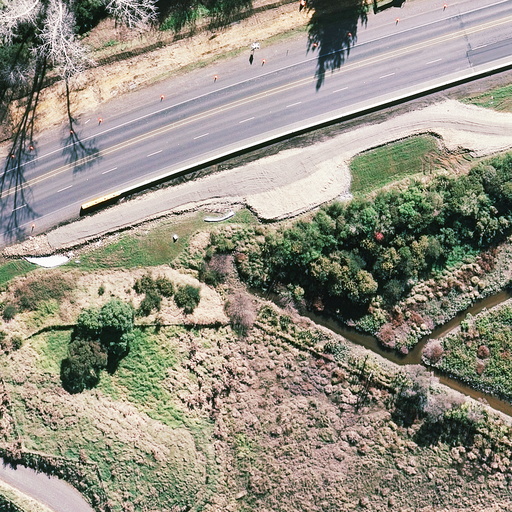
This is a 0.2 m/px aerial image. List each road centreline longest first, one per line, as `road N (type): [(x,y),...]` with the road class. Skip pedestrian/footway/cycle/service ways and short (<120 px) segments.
road 1 (track): [(377,0),(201,52),(79,96),(26,125),(0,127)]
road 2 (trunk): [(0,195),(255,97)]
road 3 (trunk): [(255,97),(510,0)]
road 4 (trunk): [(255,97),(511,34)]
